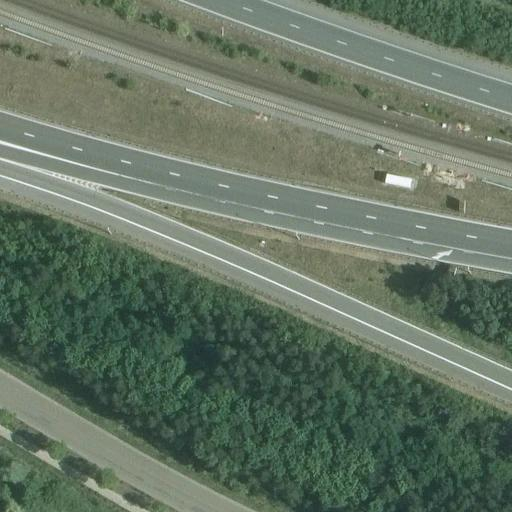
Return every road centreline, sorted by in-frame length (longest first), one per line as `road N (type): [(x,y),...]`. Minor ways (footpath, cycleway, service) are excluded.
road 1 (motorway): [(0,156),(511,386)]
road 2 (motorway): [(107,157),(511,244)]
road 3 (motorway): [(511,101),(217,0)]
road 4 (tertiary): [(0,391),(210,511)]
